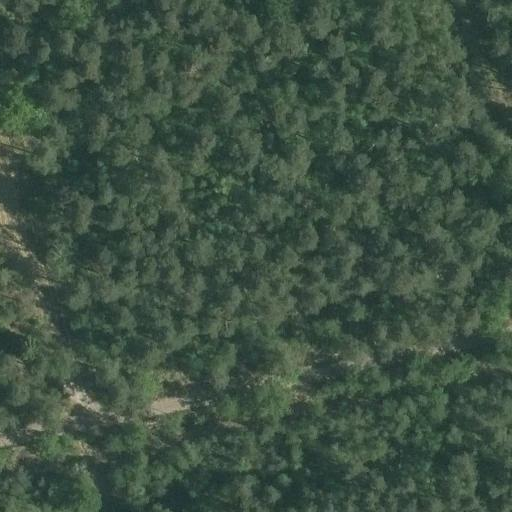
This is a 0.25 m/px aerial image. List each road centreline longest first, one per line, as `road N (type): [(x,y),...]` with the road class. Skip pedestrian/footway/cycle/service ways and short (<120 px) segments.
road 1 (track): [(0,440),(511,333)]
road 2 (track): [(0,93),(86,422)]
